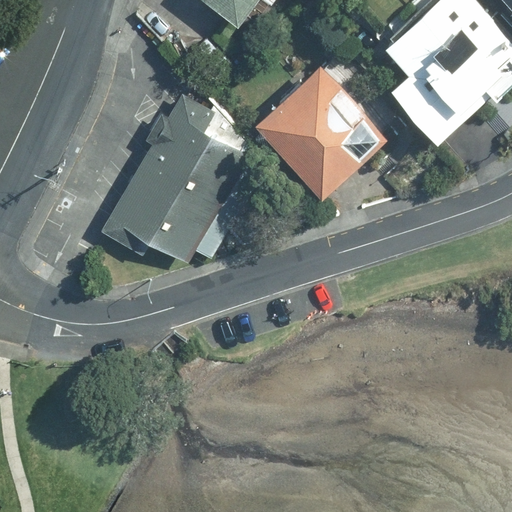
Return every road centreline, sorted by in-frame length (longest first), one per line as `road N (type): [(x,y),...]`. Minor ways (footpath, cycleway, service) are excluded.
road 1 (residential): [(0,299),(64,321),(136,318),(463,214),(511,191)]
road 2 (tertiary): [(0,171),(76,0)]
